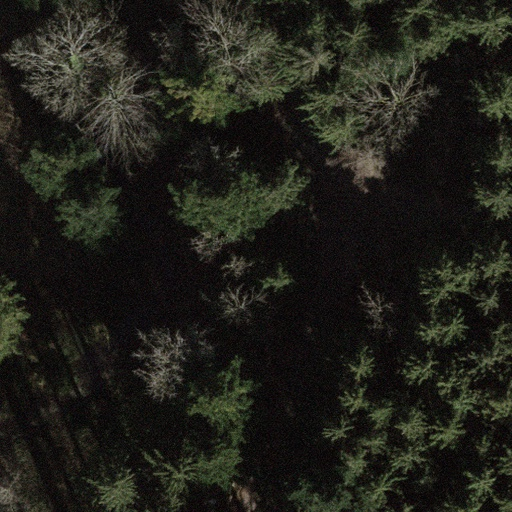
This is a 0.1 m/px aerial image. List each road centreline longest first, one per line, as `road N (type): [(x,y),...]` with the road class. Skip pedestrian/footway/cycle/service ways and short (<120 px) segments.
road 1 (track): [(511,218),(315,200),(295,92),(264,0)]
road 2 (track): [(253,511),(312,278),(315,200)]
